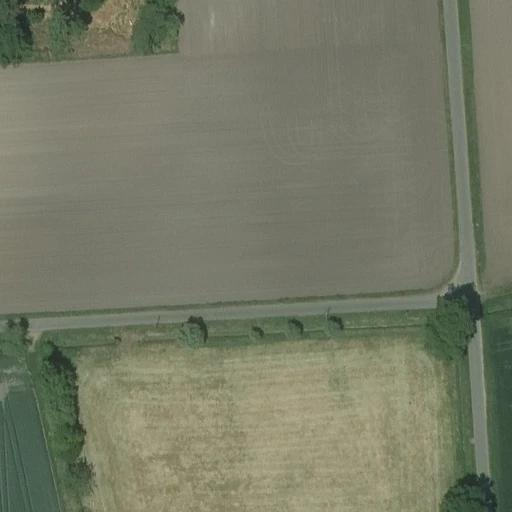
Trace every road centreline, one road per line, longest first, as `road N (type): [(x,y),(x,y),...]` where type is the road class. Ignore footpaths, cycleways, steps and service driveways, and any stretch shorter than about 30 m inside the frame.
road 1 (unclassified): [(472,291),(423,301),(0,325)]
road 2 (unclassified): [(472,291),(451,0)]
road 3 (unclassified): [(486,511),(472,291)]
